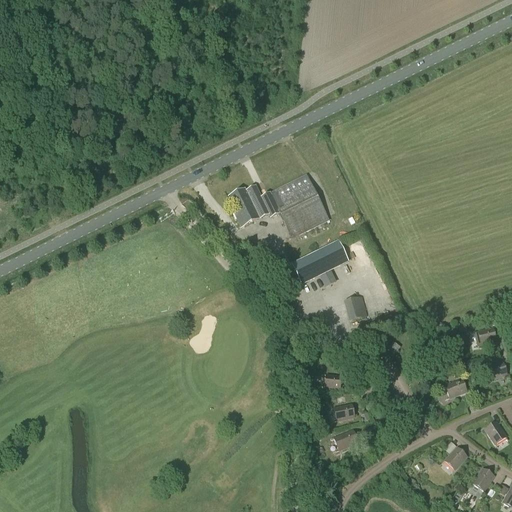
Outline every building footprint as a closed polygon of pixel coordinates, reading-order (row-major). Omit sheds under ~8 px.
[(258,220),(268,216),(270,219),(281,214),(291,240),(329,223),(306,177),(271,194),(260,199),(255,188),(245,193),(244,191),(228,199),(234,212),(233,213),(241,229),(258,220)] [(290,264),(301,286),(348,263),(337,241),(290,264)] [(254,254),(274,284),(286,276),(265,246),(254,254)] [(366,318),(361,298),(344,303),(349,323),(366,318)] [(475,335),(478,348),(504,341),(501,328),(475,335)] [(394,357),(400,348),(390,342),(384,351),(394,357)] [(423,352),(428,364),(445,358),(440,345),(423,352)] [(486,370),(490,383),(507,377),(503,365),(486,370)] [(341,379),(323,377),(321,390),(340,392),(341,379)] [(445,388),(450,400),(466,394),(462,382),(445,388)] [(351,407),(330,411),(333,424),(354,420),(351,407)] [(496,425),(485,432),(495,447),(506,439),(496,425)] [(353,433),(336,440),(341,452),(358,445),(353,433)] [(457,450),(445,463),(454,472),(467,459),(457,450)] [(473,486),(484,494),(493,479),(482,472),(473,486)] [(511,490),(503,505),(511,510),(511,490)]
